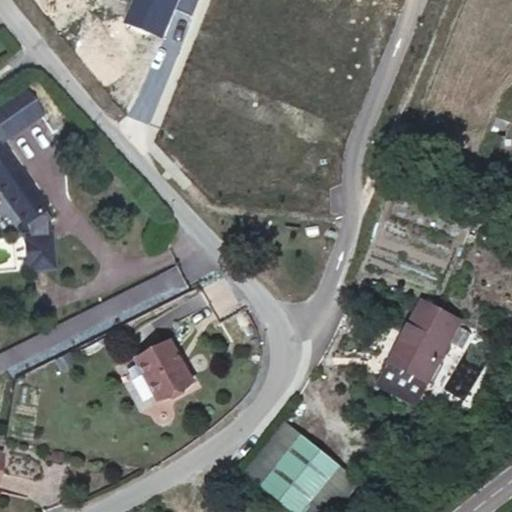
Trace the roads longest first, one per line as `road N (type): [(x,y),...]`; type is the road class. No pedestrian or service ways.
road 1 (residential): [(0,6),(283,328)]
road 2 (residential): [(283,328),(323,314),(350,229),(354,151),(417,0)]
road 3 (residential): [(283,328),(285,351),(260,406),(214,447),(98,511)]
road 4 (unknown): [(350,229),(443,0)]
